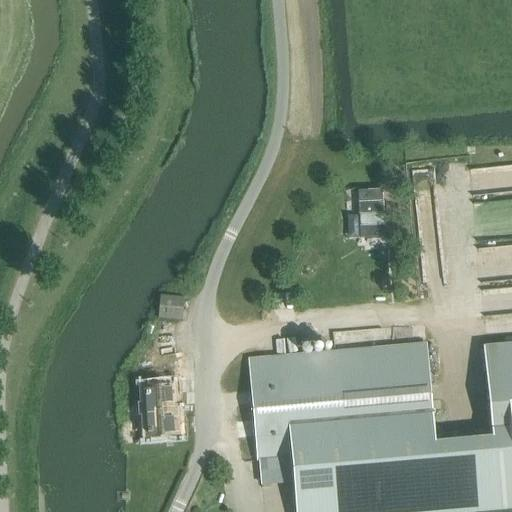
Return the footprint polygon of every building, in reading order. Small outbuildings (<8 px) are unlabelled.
[(409,179),(411,193),(429,191),(426,176),(409,179)] [(472,238),(511,234),(511,194),(468,198),(472,238)] [(158,296),(156,320),(180,321),(182,298),(158,296)] [(292,324),(299,343),(319,336),(312,317),(292,324)] [(424,347),(249,361),(259,486),(287,484),(289,511),(511,511),(511,346),(482,350),(491,440),(432,445),(424,347)] [(156,372),(135,373),(137,410),(145,409),(147,438),(180,435),(176,386),(158,388),(156,372)] [(282,498),(263,500),(264,511),(283,509),(282,498)]
